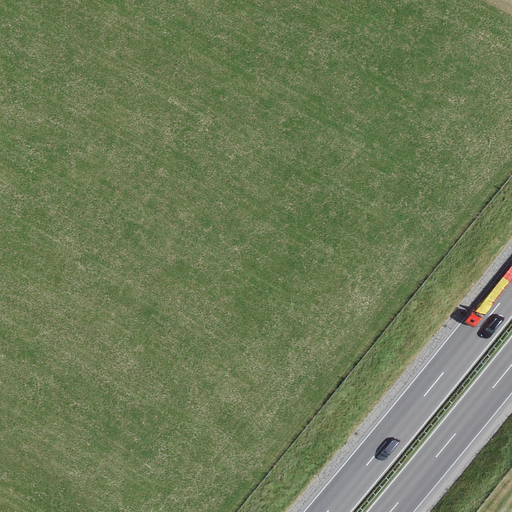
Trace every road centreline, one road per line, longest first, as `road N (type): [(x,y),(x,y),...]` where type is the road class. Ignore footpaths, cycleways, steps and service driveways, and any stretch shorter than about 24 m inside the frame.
road 1 (motorway): [(511,284),(323,511)]
road 2 (motorway): [(387,511),(511,362)]
